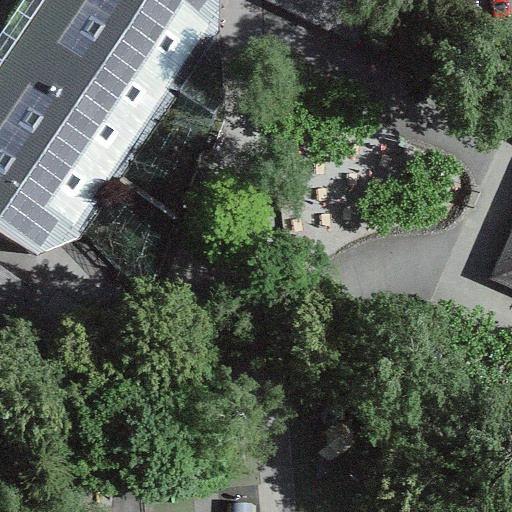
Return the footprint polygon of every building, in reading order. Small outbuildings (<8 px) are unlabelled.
[(217,0),(57,0),(0,88),(0,235),(37,258),(57,250),(77,241),(216,32),(217,3),(217,0)] [(378,0),(263,0),(264,2),(357,46),(378,0)] [(408,17),(381,5),(364,41),(392,53),(408,17)] [(511,235),(493,279),(511,287),(511,235)] [(0,323),(26,284),(0,267),(0,323)]
